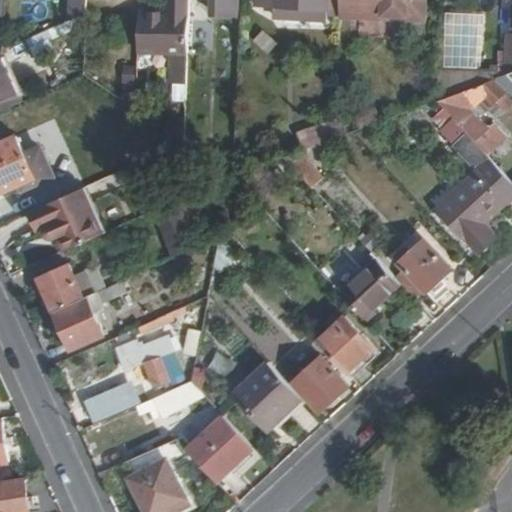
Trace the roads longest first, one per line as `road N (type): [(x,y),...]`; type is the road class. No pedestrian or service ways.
road 1 (residential): [(511,283),(266,511)]
road 2 (residential): [(0,315),(88,511)]
